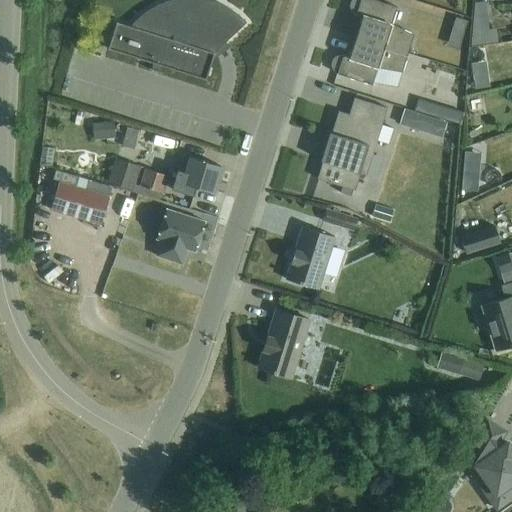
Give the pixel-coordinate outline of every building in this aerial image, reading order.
[(223,45),(246,22),(238,15),(229,9),(219,4),(209,0),(207,0),(172,0),(166,2),(155,6),(146,12),(137,19),(130,27),(116,22),(108,49),(205,80),(214,53),(215,52),(218,54),(221,51),(225,48),(223,45)] [(391,25),(397,8),(376,1),(372,0),(351,0),(352,0),(351,1),(350,2),(350,3),(350,4),(349,5),(349,6),(349,7),(350,8),(350,9),(350,10),(351,11),(352,12),(353,13),(354,14),(355,14),(356,15),(355,16),(359,17),(362,18),(357,34),(356,37),(408,54),(409,50),(414,35),(402,30),(391,25)] [(455,20),(450,33),(461,37),(466,23),(455,20)] [(402,73),(408,54),(356,37),(355,41),(350,57),(343,55),(342,56),(341,56),(340,56),(339,56),(338,56),(337,56),(336,57),(335,57),(334,58),(333,59),(332,60),(332,61),(331,62),(331,63),(331,64),(331,65),(331,66),(331,67),(332,68),(332,69),(333,70),(334,71),(335,72),(336,73),(337,73),(337,74),(350,79),(372,85),(375,77),(377,71),(378,68),(402,73)] [(488,77),(473,79),(474,89),(489,86),(488,77)] [(320,168),(317,179),(335,185),(342,187),(340,193),(351,196),(353,190),(354,191),(357,182),(360,174),(363,175),(366,176),(372,154),(377,140),(388,144),(393,129),(381,125),(387,109),(387,108),(386,108),(371,103),(358,99),(354,98),(353,99),(357,101),(355,108),(352,116),(348,115),(338,111),(335,120),(331,133),(330,138),(343,142),(338,157),(336,165),(329,162),(323,160),(322,162),(320,168)] [(425,114),(429,103),(418,99),(414,110),(425,114)] [(405,109),(400,124),(433,134),(438,119),(405,109)] [(451,110),(448,120),(450,121),(459,124),(462,113),(451,110)] [(92,125),(94,140),(116,138),(114,122),(92,125)] [(138,147),(144,130),(131,126),(125,143),(138,147)] [(141,165),(116,157),(107,182),(133,190),(141,165)] [(193,196),(196,187),(212,192),(220,168),(190,158),(186,171),(178,168),(171,189),(193,196)] [(163,191),(168,175),(146,169),(141,184),(163,191)] [(463,175),(462,190),(477,192),(478,177),(463,175)] [(60,182),(51,209),(101,224),(109,197),(60,182)] [(195,251),(204,222),(166,209),(157,239),(161,240),(156,256),(182,264),(187,249),(195,251)] [(326,209),(322,220),(340,226),(343,215),(326,209)] [(318,289),(335,237),(302,227),(285,279),(318,289)] [(496,227),(462,237),(467,253),(501,243),(496,227)] [(511,267),(507,253),(496,257),(498,265),(501,274),(511,270),(511,267)] [(55,254),(50,276),(69,280),(74,258),(55,254)] [(511,282),(510,283),(504,284),(500,286),(504,299),(481,306),(495,350),(511,344),(511,282)] [(291,378),(309,320),(276,309),(258,368),(291,378)] [(442,352),(437,368),(478,381),(483,365),(442,352)] [(487,420),(464,459),(475,465),(489,485),(483,489),(497,509),(511,497),(511,449),(507,442),(503,445),(500,441),(506,431),(487,420)] [(453,477),(446,489),(455,495),(462,482),(453,477)] [(249,511),(249,496),(226,496),(226,511),(249,511)]
